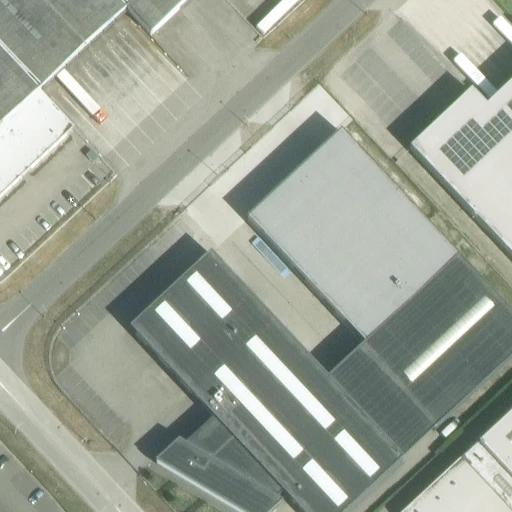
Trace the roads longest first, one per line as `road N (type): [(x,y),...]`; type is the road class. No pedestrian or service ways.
road 1 (unclassified): [(0,332),(353,0)]
road 2 (unclassified): [(111,511),(0,385)]
